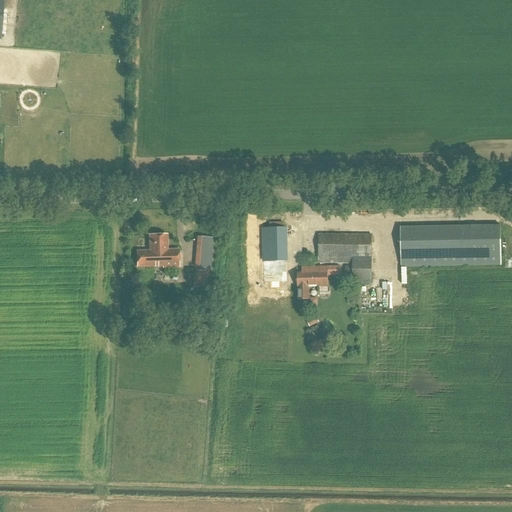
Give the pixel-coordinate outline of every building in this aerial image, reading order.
[(285,228),(284,222),(269,222),(269,228),(253,228),(254,262),(263,262),(264,315),(280,315),(279,279),(288,279),(287,228),(285,228)] [(401,268),(501,266),(500,225),(400,227),(401,268)] [(371,284),(372,234),(318,234),(317,263),(352,263),(352,266),(345,266),(345,272),(345,274),(352,275),(352,284),(371,284)] [(168,250),(167,235),(149,235),(149,251),(136,251),(137,267),(163,267),(163,268),(179,268),(178,250),(168,250)] [(213,238),(196,237),(194,268),(210,269),(213,238)] [(330,288),(328,284),(327,275),(340,275),(340,266),(302,267),(302,273),(297,273),(298,300),(309,300),(309,286),(317,286),(318,293),(320,294),(328,294),(330,292),(330,288)] [(205,277),(208,277),(209,273),(195,271),(193,288),(204,289),(205,277)] [(310,327),(318,323),(315,318),(307,322),(310,327)] [(173,336),(181,337),(183,325),(175,324),(173,336)]
